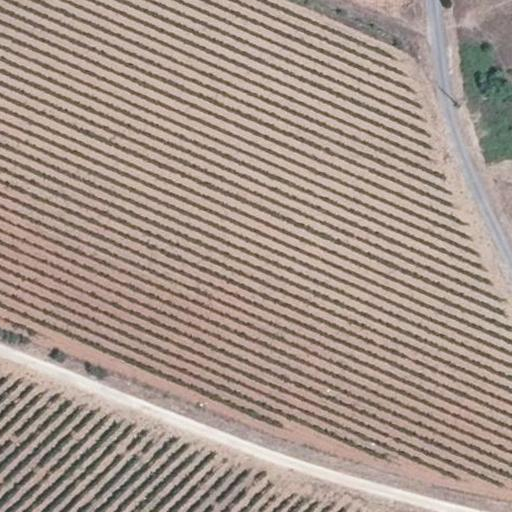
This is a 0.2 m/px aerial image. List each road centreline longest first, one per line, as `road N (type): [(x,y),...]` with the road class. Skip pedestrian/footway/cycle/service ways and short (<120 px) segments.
road 1 (track): [(0,353),(348,482),(476,511)]
road 2 (track): [(431,0),(464,166),(511,265)]
